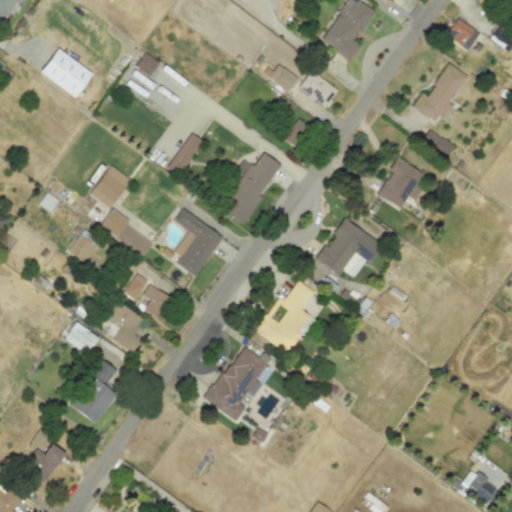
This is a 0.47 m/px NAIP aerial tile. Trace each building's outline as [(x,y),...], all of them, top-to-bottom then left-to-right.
[(0,0),(0,19),(1,20),(13,0),(14,0),(20,3),(21,0),(0,0)] [(319,39),(329,46),(328,49),(346,62),(358,47),(349,41),(356,31),(358,33),(372,13),(355,0),(343,17),(337,13),(319,39)] [(476,32),(452,18),(441,36),(466,50),(476,32)] [(37,72),(71,97),(89,73),(54,48),(37,72)] [(132,66),(146,76),(156,62),(142,52),(132,66)] [(464,76),(445,63),(423,96),(418,92),(409,107),(434,124),(447,104),(445,103),(464,76)] [(285,92),(295,78),(276,64),(266,78),(285,92)] [(321,108),(336,92),(310,70),(296,86),(321,108)] [(296,150),(310,130),(292,117),(278,137),(296,150)] [(200,141),(187,133),(164,167),(177,175),(200,141)] [(277,164),(259,152),(250,166),(244,162),(221,196),(230,202),(223,213),(241,224),(259,196),(257,194),(277,164)] [(398,208),(405,196),(412,200),(419,188),(414,186),(421,173),(393,157),(386,169),(388,170),(374,195),(398,208)] [(86,193),(106,209),(128,180),(108,165),(86,193)] [(36,204),(48,211),(55,199),(44,192),(36,204)] [(126,220),(107,208),(96,227),(141,255),(149,243),(122,226),(126,220)] [(219,234),(178,209),(171,221),(185,230),(171,253),(177,256),(172,264),(194,277),(219,234)] [(379,245),(341,219),(313,259),(336,275),(340,269),(350,277),(362,260),(367,263),(379,245)] [(80,261),(91,245),(77,234),(65,251),(80,261)] [(120,291),(131,299),(145,281),(133,273),(120,291)] [(252,331),(286,354),(310,317),(298,310),(311,291),(295,280),(281,300),(275,296),(252,331)] [(169,298),(146,284),(139,294),(147,299),(141,310),(156,319),(169,298)] [(116,328),(110,336),(131,353),(140,341),(130,333),(140,320),(117,301),(103,319),(116,328)] [(85,353),(95,338),(72,321),(61,337),(85,353)] [(201,401),(232,421),(241,407),(236,403),(245,390),(250,393),(257,382),(253,380),(266,360),(239,343),(201,401)] [(67,407),(94,423),(112,393),(103,387),(113,369),(96,359),(67,407)] [(46,443),(49,438),(35,430),(27,444),(35,448),(23,467),(44,480),(61,452),(46,443)] [(494,486),(466,470),(456,486),(484,503),(494,486)] [(0,511),(12,511),(9,510),(18,497),(7,489),(3,494),(0,491),(0,511)] [(306,511),(327,511),(329,511),(313,501),(306,511)]
